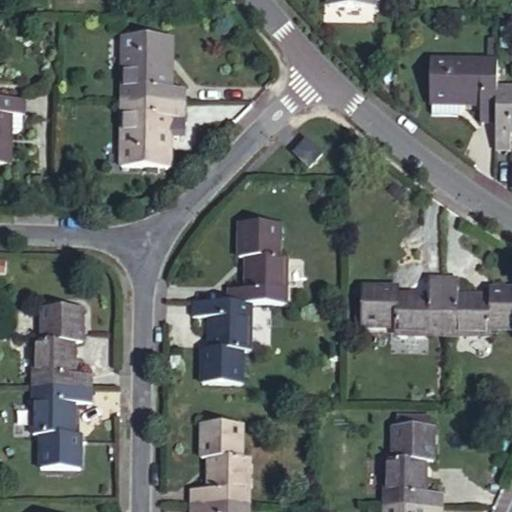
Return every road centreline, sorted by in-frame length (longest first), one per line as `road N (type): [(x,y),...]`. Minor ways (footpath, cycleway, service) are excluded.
road 1 (residential): [(137,248),(138,511)]
road 2 (residential): [(319,78),(137,248)]
road 3 (residential): [(511,225),(319,78)]
road 4 (residential): [(137,248),(0,234)]
